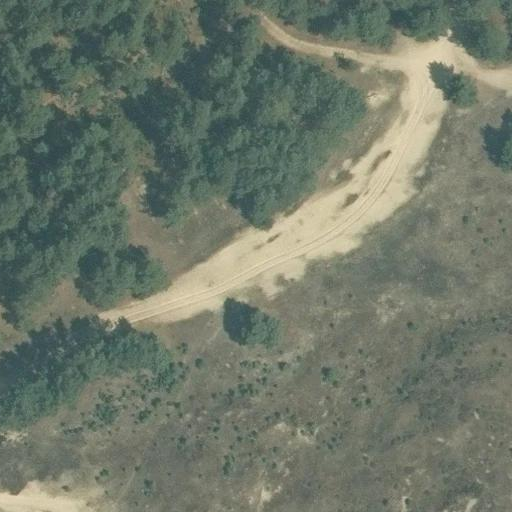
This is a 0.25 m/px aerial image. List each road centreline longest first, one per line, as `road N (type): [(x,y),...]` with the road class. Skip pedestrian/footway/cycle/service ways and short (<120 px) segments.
road 1 (track): [(0,376),(44,342),(235,282),(328,232),(385,174),(438,71)]
road 2 (track): [(254,0),(282,31),(438,71)]
